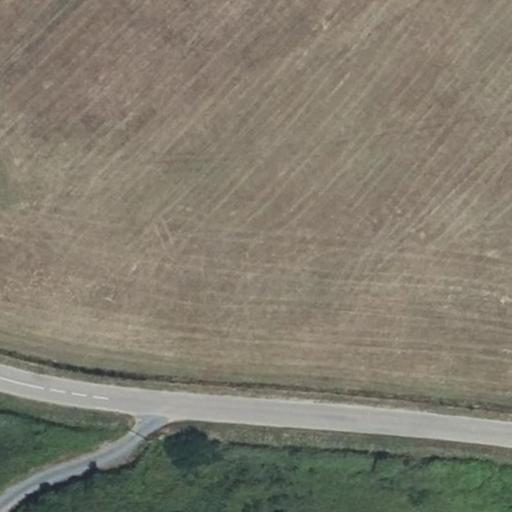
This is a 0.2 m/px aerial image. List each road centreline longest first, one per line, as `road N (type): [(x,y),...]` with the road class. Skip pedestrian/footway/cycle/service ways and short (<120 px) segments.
road 1 (unclassified): [(0,377),(161,410),(511,440)]
road 2 (track): [(161,410),(139,439),(1,511)]
